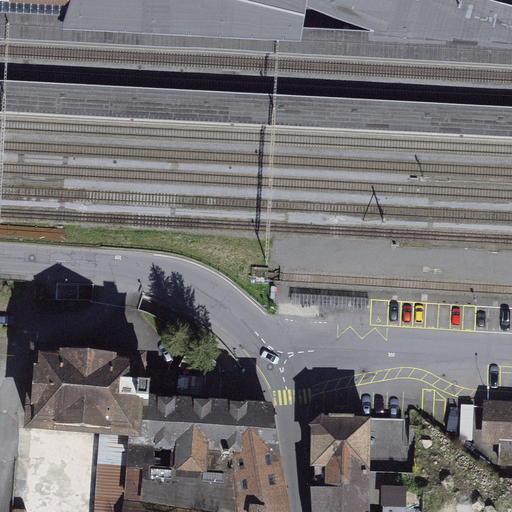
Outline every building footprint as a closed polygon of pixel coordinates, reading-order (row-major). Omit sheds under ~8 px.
[(0,38),(61,42),(300,53),(511,65),(511,7),(484,0),(70,0),(69,5),(10,2),(0,1),(0,38)] [(511,108),(0,81),(0,115),(511,141),(511,108)] [(292,294),(291,304),(369,309),(370,299),(292,294)] [(74,358),(36,355),(30,429),(101,435),(134,438),(139,389),(141,364),(102,361),(104,347),(75,345),(74,358)] [(219,361),(187,348),(178,367),(184,371),(183,375),(179,374),(177,394),(202,396),(203,378),(211,381),(219,361)] [(134,438),(126,511),(285,511),(276,439),(272,438),(269,412),(149,404),(150,389),(139,389),(134,438)] [(511,409),(487,408),(485,443),(501,444),(500,465),(511,465),(511,409)] [(367,511),(368,483),(405,483),(405,426),(323,424),(314,432),(313,511),(367,511)] [(95,511),(101,435),(30,429),(23,511),(95,511)] [(384,486),(383,505),(413,505),(413,486),(384,486)]
